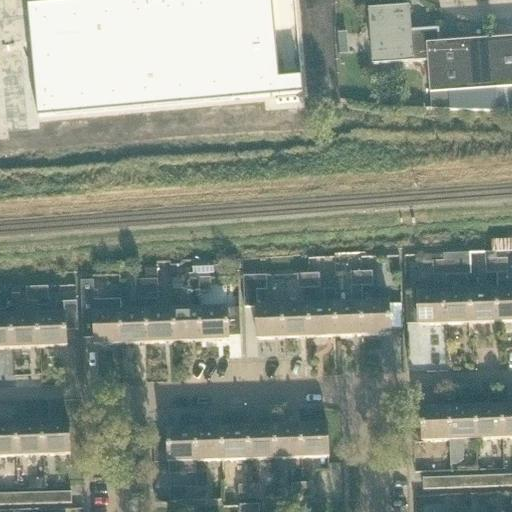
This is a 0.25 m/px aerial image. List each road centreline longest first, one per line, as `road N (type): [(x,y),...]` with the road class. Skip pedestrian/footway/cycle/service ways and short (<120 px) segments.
road 1 (residential): [(124,397),(368,388)]
road 2 (residential): [(368,388),(511,378)]
road 3 (residential): [(0,396),(124,397)]
road 4 (residential): [(372,511),(368,388)]
